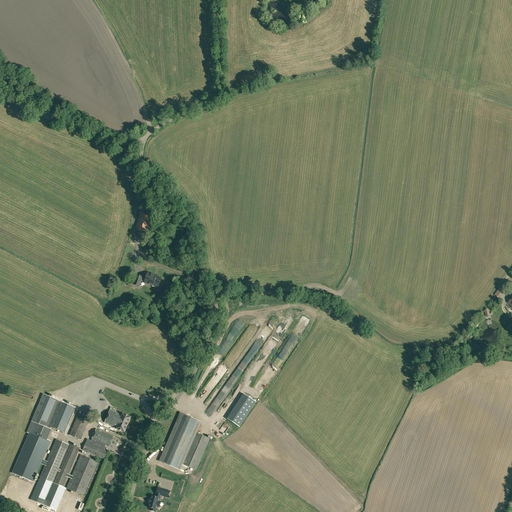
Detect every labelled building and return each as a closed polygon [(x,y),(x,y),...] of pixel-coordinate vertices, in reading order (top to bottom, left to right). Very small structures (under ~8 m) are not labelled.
[(148,233),(153,215),(140,212),(135,229),(138,230),(148,233)] [(158,288),(158,287),(161,278),(156,276),(156,277),(153,276),(153,274),(148,272),(146,279),(143,278),(143,277),(136,275),(133,285),(140,287),(141,282),(144,283),(144,284),(158,288)] [(47,428),(58,400),(43,394),(31,422),(47,428)] [(60,401),(49,427),(65,433),(75,408),(60,401)] [(128,425),(131,417),(123,413),(122,415),(110,410),(105,422),(112,425),(114,419),(128,425)] [(201,422),(181,413),(160,461),(180,470),(183,464),(196,433),(201,422)] [(81,440),(90,419),(78,414),(69,435),(81,440)] [(114,419),(112,425),(117,427),(116,429),(125,432),(128,425),(114,419)] [(96,429),(92,439),(91,441),(88,439),(86,443),(104,451),(106,447),(105,447),(106,445),(109,447),(111,442),(113,436),(96,429)] [(29,432),(12,473),(33,482),(51,441),(29,432)] [(210,438),(196,433),(183,464),(196,470),(210,438)] [(69,445),(57,440),(40,478),(53,483),(69,445)] [(86,443),(83,450),(104,459),(107,452),(104,451),(86,443)] [(63,487),(79,449),(70,445),(54,483),(63,487)] [(84,496),(98,462),(80,455),(66,488),(84,496)] [(53,483),(40,478),(31,500),(53,509),(56,511),(66,489),(63,487),(54,483),(53,483)] [(162,499),(163,496),(165,497),(167,490),(158,488),(156,494),(157,494),(156,497),(152,495),(150,500),(149,499),(148,503),(149,503),(148,507),(151,508),(150,510),(155,511),(159,498),(162,499)]
